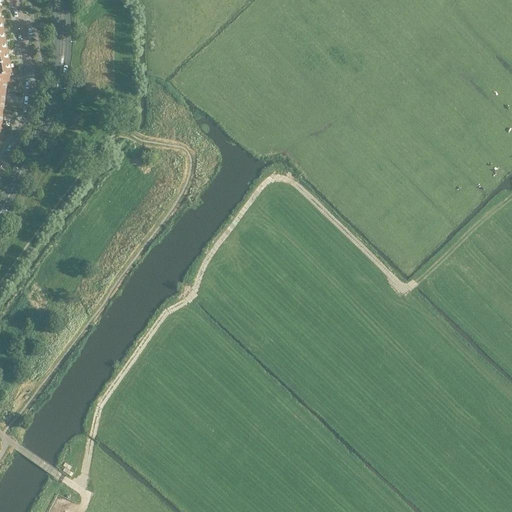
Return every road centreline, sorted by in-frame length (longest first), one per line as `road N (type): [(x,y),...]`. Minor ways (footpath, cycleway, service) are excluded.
road 1 (track): [(79,511),(100,405),(166,312),(191,297),(208,257),(268,181),(287,180),(305,192),(403,290),(419,280)]
road 2 (primary): [(0,214),(57,85),(58,0)]
road 3 (residential): [(17,0),(30,103),(0,174)]
